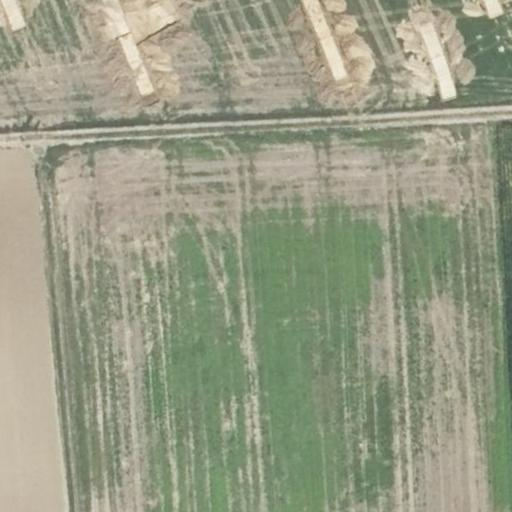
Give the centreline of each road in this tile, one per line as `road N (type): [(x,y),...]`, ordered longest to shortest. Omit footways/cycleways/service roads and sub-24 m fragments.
road 1 (track): [(0,140),(511,113)]
road 2 (track): [(70,511),(37,138)]
